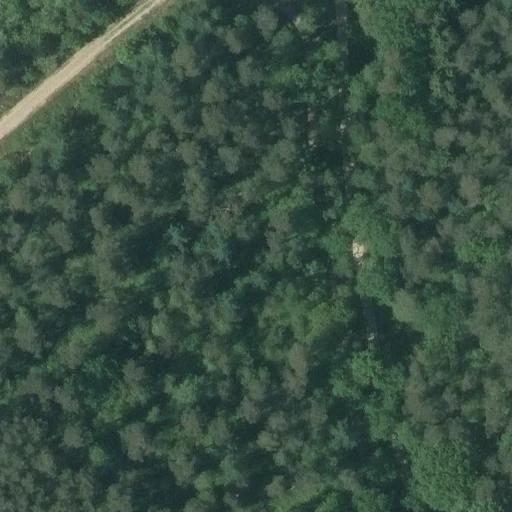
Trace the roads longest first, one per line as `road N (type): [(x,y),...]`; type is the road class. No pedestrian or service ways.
road 1 (track): [(269,0),(289,12),(307,40),(315,171),(346,402),(382,511)]
road 2 (track): [(417,511),(376,367),(353,227),(340,0)]
road 3 (track): [(154,0),(0,132)]
